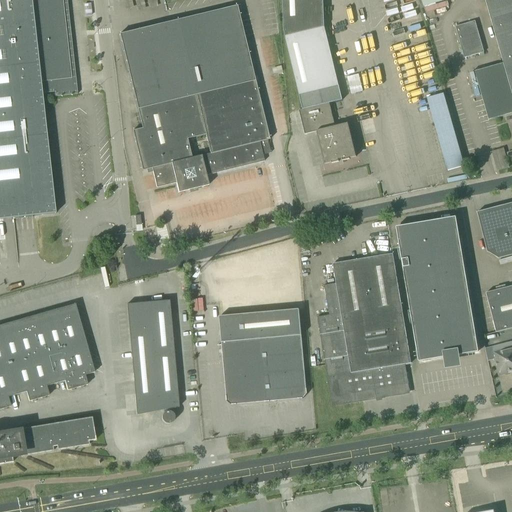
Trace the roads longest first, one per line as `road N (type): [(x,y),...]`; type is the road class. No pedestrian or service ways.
road 1 (secondary): [(28,511),(511,430)]
road 2 (unclassified): [(129,273),(308,224),(511,184)]
